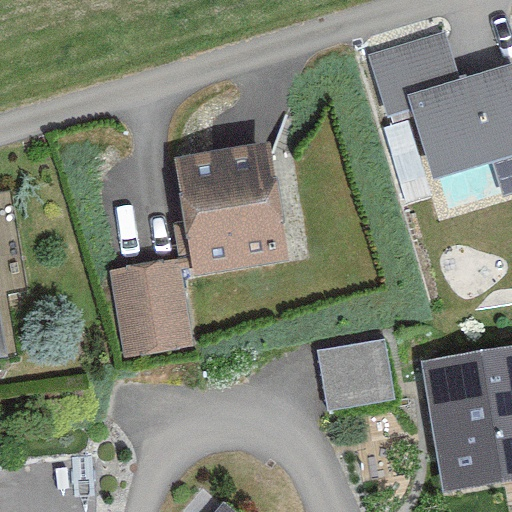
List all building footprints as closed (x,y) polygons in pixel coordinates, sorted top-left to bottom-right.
[(442,33),(366,56),(382,107),(402,101),(424,172),(511,146),(511,74),(507,58),(455,74),(442,33)] [(278,129),(161,150),(183,272),(301,251),(278,129)] [(170,241),(106,253),(125,356),(189,345),(170,241)] [(389,322),(317,332),(327,400),(399,389),(389,322)] [(511,331),(412,348),(437,496),(511,484),(511,331)] [(251,511),(228,491),(210,511),(251,511)]
